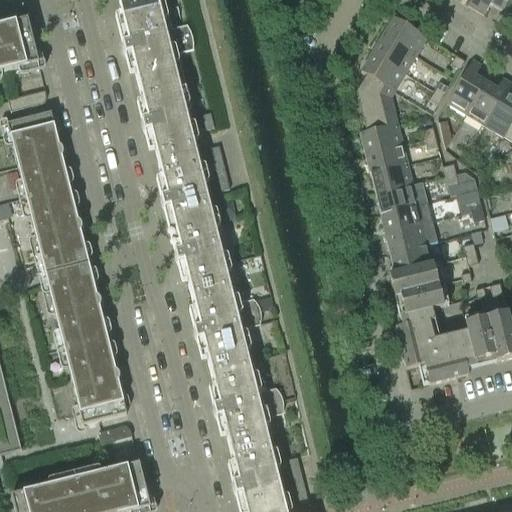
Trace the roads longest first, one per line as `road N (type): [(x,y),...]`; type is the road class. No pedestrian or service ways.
road 1 (residential): [(45,0),(167,477),(201,491)]
road 2 (residential): [(201,491),(81,0)]
road 3 (residential): [(511,400),(400,426),(371,311)]
